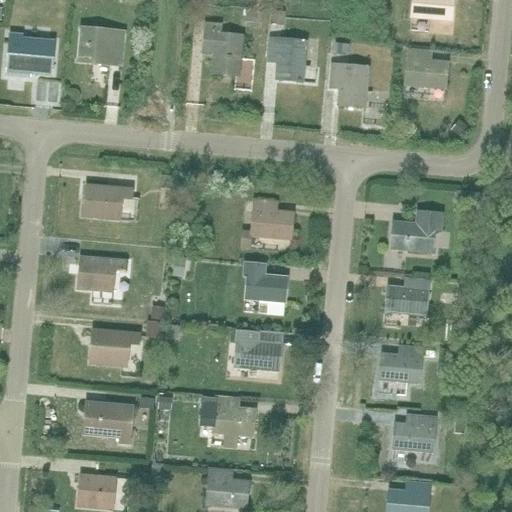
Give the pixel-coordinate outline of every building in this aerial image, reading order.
[(411,0),(410,20),(411,20),(411,18),(449,21),(449,23),(450,23),(452,0),(411,0)] [(271,13),(270,25),(282,26),(283,14),(271,13)] [(220,36),(220,27),(204,26),(202,53),(215,54),(213,75),(238,78),(238,77),(237,77),(238,60),(240,39),(242,39),(242,38),(220,36)] [(121,46),(122,34),(79,30),(79,31),(81,32),(78,62),(76,62),(76,63),(106,66),(106,67),(107,67),(109,45),(121,46)] [(8,36),(5,76),(6,76),(30,78),(30,75),(51,77),(54,43),(22,41),(23,37),(8,36)] [(306,45),(306,44),(280,41),(276,81),(302,84),(302,83),(300,83),(304,45),(306,45)] [(334,45),(333,53),(347,55),(348,46),(334,45)] [(416,63),(417,52),(407,51),(404,87),(405,88),(405,86),(432,88),(443,90),(443,91),(444,91),(446,65),(416,63)] [(367,70),(367,69),(342,67),(338,107),(364,109),(364,108),(362,108),(366,70),(367,70)] [(131,201),(132,191),(85,187),(82,219),(119,222),(120,208),(115,207),(116,195),(131,196),(130,201),(131,201)] [(459,194),(458,206),(465,207),(470,207),(471,195),(466,195),(459,194)] [(292,216),(276,215),(252,212),(250,233),(240,233),(239,249),(249,250),(251,236),(289,240),(289,242),(290,242),(292,216)] [(440,216),(427,215),(417,214),(415,227),(392,225),(389,250),(431,254),(433,233),(439,233),(440,216)] [(124,273),(125,263),(78,259),(76,291),(113,294),(114,280),(109,280),(109,272),(124,273)] [(263,278),(264,266),(244,265),(243,277),(246,278),(244,302),(245,302),(245,300),(283,304),(283,306),(284,306),(286,280),(263,278)] [(427,281),(412,279),(410,279),(410,280),(409,279),(408,280),(410,280),(409,286),(412,286),(411,290),(387,288),(384,314),(385,314),(385,313),(424,316),(423,318),(424,318),(427,281)] [(145,324),(143,339),(156,340),(157,325),(145,324)] [(138,337),(135,336),(91,333),(89,365),(126,368),(128,346),(137,347),(138,337)] [(234,367),(234,368),(238,368),(238,370),(239,370),(239,368),(262,370),(277,372),(277,373),(278,373),(280,348),(281,335),(257,333),(256,335),(237,333),(235,350),(238,351),(240,351),(238,367),(234,367)] [(438,352),(436,375),(447,376),(449,353),(438,352)] [(420,360),(396,358),(380,357),(378,382),(379,382),(379,381),(417,384),(417,386),(418,386),(420,360)] [(202,400),(199,426),(212,427),(212,435),(212,436),(213,434),(223,435),(223,436),(222,448),(235,449),(236,438),(236,436),(251,437),(251,439),(254,414),(235,412),(236,401),(215,399),(215,401),(202,400)] [(131,423),(132,409),(85,404),(82,437),(119,440),(118,445),(127,446),(127,447),(128,447),(129,440),(129,441),(129,439),(131,426),(131,423)] [(431,456),(435,419),(413,417),(412,428),(394,426),(392,452),(393,450),(431,454),(431,455),(431,456)] [(227,483),(228,472),(208,470),(205,507),(206,507),(206,505),(244,509),(244,511),(245,511),(247,485),(227,483)] [(114,490),(115,480),(79,476),(76,509),(112,511),(114,498),(109,498),(109,489),(114,490)] [(426,511),(428,498),(403,495),(388,494),(386,511),(426,511)]
